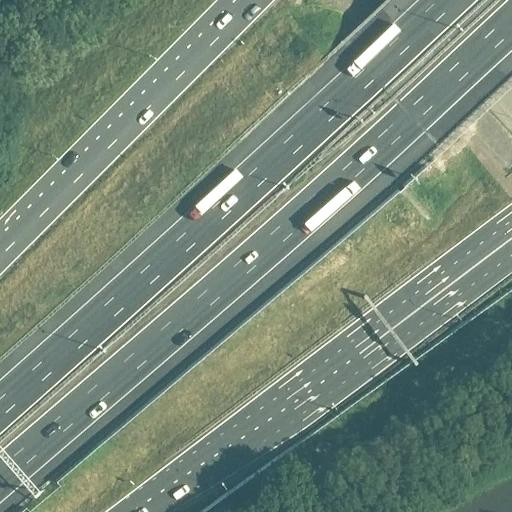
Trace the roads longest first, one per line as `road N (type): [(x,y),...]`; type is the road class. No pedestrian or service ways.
road 1 (motorway): [(0,475),(511,23)]
road 2 (motorway): [(448,0),(0,407)]
road 3 (motorway): [(130,511),(511,236)]
road 4 (motorway): [(254,0),(0,254)]
road 5 (unclassified): [(511,104),(420,0)]
